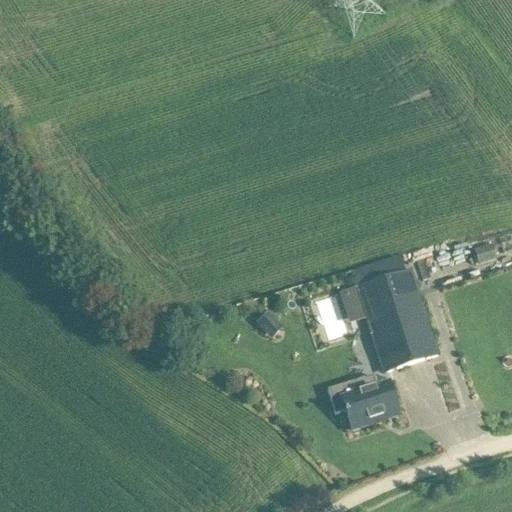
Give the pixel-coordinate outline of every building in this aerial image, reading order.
[(490,246),(473,251),(477,266),(495,261),(490,246)] [(410,274),(405,275),(398,257),(353,271),(359,290),(342,296),(350,324),(365,319),(383,375),(437,358),(410,274)] [(255,327),(269,342),(283,330),(268,314),(255,327)] [(184,331),(182,349),(194,351),(196,333),(184,331)] [(388,386),(369,392),(356,397),(352,384),(327,392),(334,417),(343,414),(344,417),(346,416),(351,433),(375,425),(374,421),(397,413),(388,386)]
